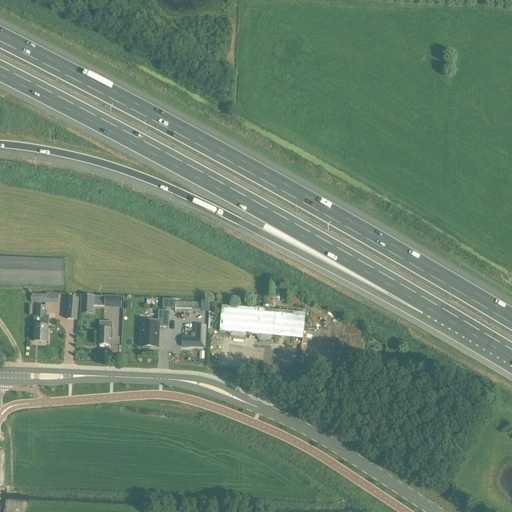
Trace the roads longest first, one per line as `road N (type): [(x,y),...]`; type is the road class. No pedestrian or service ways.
road 1 (motorway): [(511,320),(226,156),(0,39)]
road 2 (motorway): [(0,72),(445,315)]
road 3 (motorway): [(0,145),(137,175),(379,294),(445,315)]
road 4 (tertiary): [(437,511),(261,408)]
